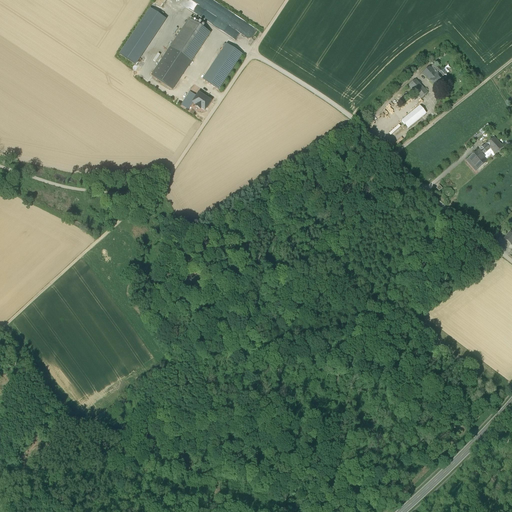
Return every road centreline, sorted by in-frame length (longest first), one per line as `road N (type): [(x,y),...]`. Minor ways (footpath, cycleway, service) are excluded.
road 1 (track): [(511,60),(390,156),(291,275),(0,489)]
road 2 (track): [(0,329),(157,185)]
road 3 (unclassified): [(358,125),(436,203),(511,261)]
road 4 (track): [(157,185),(251,51)]
road 5 (track): [(0,168),(103,194),(157,185)]
road 6 (track): [(251,51),(358,125)]
